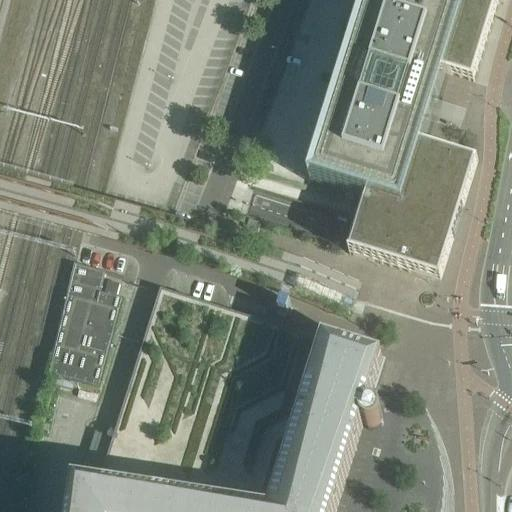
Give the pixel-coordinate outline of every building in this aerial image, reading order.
[(347,64),(310,184),(340,193),(353,197),(366,201),(359,223),(350,251),(349,254),(349,255),(369,261),(410,274),(441,284),(478,164),(464,160),(448,155),(447,155),(427,148),(424,147),(432,121),(430,120),(436,100),(439,101),(447,75),(450,75),(471,82),(474,83),(499,0),(367,0),(354,44),(347,64)] [(136,242),(140,226),(117,219),(112,236),(136,242)] [(246,230),(258,234),(261,224),(249,221),(246,230)] [(48,378),(55,380),(74,385),(100,392),(124,301),(117,299),(105,296),(101,294),(106,275),(74,266),(68,295),(48,378)] [(290,271),(284,288),(285,288),(296,291),(295,294),(329,304),(352,312),(356,300),(358,293),(335,286),(301,275),(290,271)] [(79,485),(75,485),(70,511),(336,511),(363,426),(364,427),(364,428),(365,428),(365,429),(366,430),(367,430),(368,431),(369,431),(370,432),(371,432),(372,432),(373,432),(374,432),(375,432),(376,431),(377,431),(378,430),(379,430),(379,429),(380,428),(381,428),(381,427),(382,426),(382,425),(383,424),(383,423),(383,422),(383,421),(383,420),(383,419),(382,418),(382,417),(381,416),(381,415),(380,414),(379,413),(378,413),(377,412),(376,411),(375,411),(374,411),(373,411),(372,411),(371,411),(370,411),(369,411),(369,412),(368,412),(374,391),(376,392),(379,384),(386,361),(341,347),(341,349),(325,344),(263,324),(253,321),(249,320),(240,317),(235,315),(226,312),(161,291),(114,438),(95,432),(79,485)]
